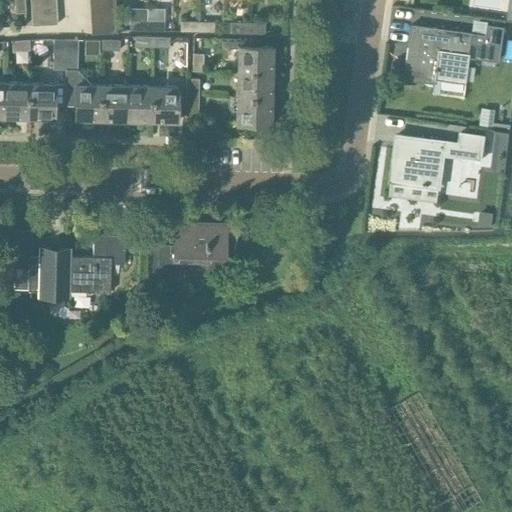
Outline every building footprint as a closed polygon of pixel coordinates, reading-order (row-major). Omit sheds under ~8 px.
[(24,0),(14,0),(15,12),(25,12),(24,0)] [(31,13),(57,12),(56,0),(47,0),(31,1),(31,13)] [(88,0),(89,9),(115,8),(114,0),(88,0)] [(89,9),(90,21),(116,20),(115,8),(89,9)] [(57,12),(31,13),(32,25),(57,24),(57,12)] [(146,30),(146,19),(129,18),(129,29),(146,30)] [(146,19),(146,30),(163,30),(164,19),(146,19)] [(90,21),(91,33),(116,32),(116,20),(90,21)] [(197,31),(197,20),(180,20),(180,30),(197,31)] [(197,20),(197,31),(214,31),(214,20),(197,20)] [(247,32),(247,22),(230,21),(230,32),(247,32)] [(247,22),(247,32),(264,32),(264,22),(247,22)] [(412,25),(405,79),(436,84),(437,80),(467,84),(471,53),(470,53),(471,43),(477,46),(502,50),(505,27),(487,24),(486,35),(473,33),(412,25)] [(152,46),(152,36),(135,35),(135,46),(152,46)] [(152,36),(152,46),(169,47),(169,36),(152,36)] [(65,69),(65,65),(66,38),(53,38),(53,68),(65,69)] [(78,65),(78,38),(66,38),(65,65),(78,65)] [(29,49),(29,39),(12,40),(13,51),(29,49)] [(102,39),(102,48),(119,49),(120,39),(102,39)] [(237,71),(272,72),(273,46),(238,45),(237,71)] [(192,70),(202,70),(203,53),(193,52),(192,70)] [(78,65),(65,65),(65,69),(65,104),(75,104),(75,118),(101,119),(101,84),(90,83),(77,69),(78,65)] [(272,96),(272,72),(237,71),(237,96),(272,96)] [(186,91),(198,91),(198,77),(186,77),(186,91)] [(29,82),(4,81),(3,117),(28,117),(29,82)] [(29,82),(28,117),(54,118),(54,83),(29,82)] [(127,84),(101,84),(101,119),(126,120),(127,84)] [(126,120),(151,120),(152,85),(127,84),(126,120)] [(152,85),(151,120),(177,121),(177,86),(152,85)] [(198,91),(186,91),(185,121),(198,121),(198,91)] [(272,96),(237,96),(236,122),(271,123),(272,96)] [(482,111),(480,128),(490,129),(493,130),(495,112),(492,112),(482,111)] [(397,135),(391,181),(439,188),(444,154),(481,159),(484,134),(458,130),(456,144),(446,142),(397,135)] [(225,224),(208,223),(208,221),(194,221),(194,223),(174,222),(173,243),(158,243),(158,278),(180,279),(180,261),(224,262),(224,254),(229,255),(229,252),(233,252),(238,228),(225,225),(225,224)] [(45,255),(31,255),(32,232),(14,232),(13,290),(109,292),(109,263),(123,263),(124,232),(93,231),(92,256),(62,256),(62,247),(45,247),(45,255)] [(462,511),(483,500),(419,391),(382,413),(439,511),(462,511)]
